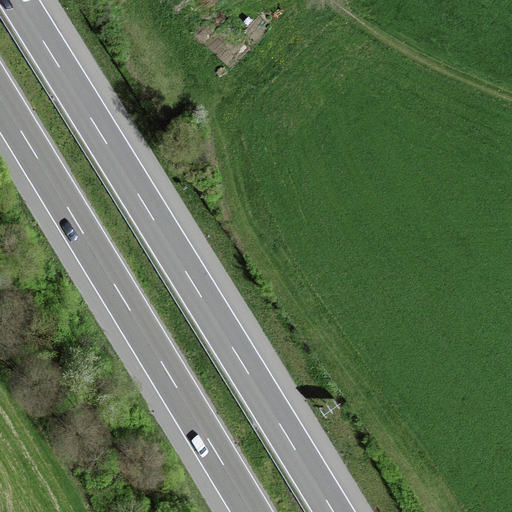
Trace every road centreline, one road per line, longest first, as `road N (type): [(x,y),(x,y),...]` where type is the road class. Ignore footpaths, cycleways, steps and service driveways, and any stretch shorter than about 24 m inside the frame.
road 1 (motorway): [(333,511),(17,0)]
road 2 (motorway): [(0,96),(251,511)]
road 3 (track): [(511,97),(436,67),(331,0)]
